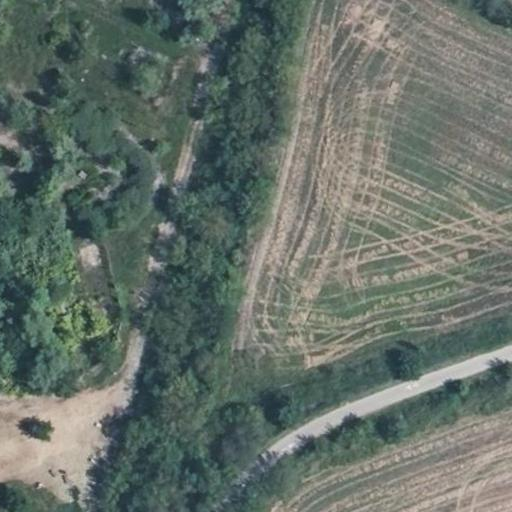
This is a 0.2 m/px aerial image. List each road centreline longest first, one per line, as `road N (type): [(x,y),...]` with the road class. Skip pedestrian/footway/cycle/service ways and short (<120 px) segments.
road 1 (track): [(263,0),(145,511)]
road 2 (track): [(135,359),(226,0)]
road 3 (unclassified): [(511,354),(320,426),(266,461),(217,511)]
road 4 (track): [(98,511),(135,359)]
road 5 (track): [(0,403),(28,406),(95,390),(135,359)]
